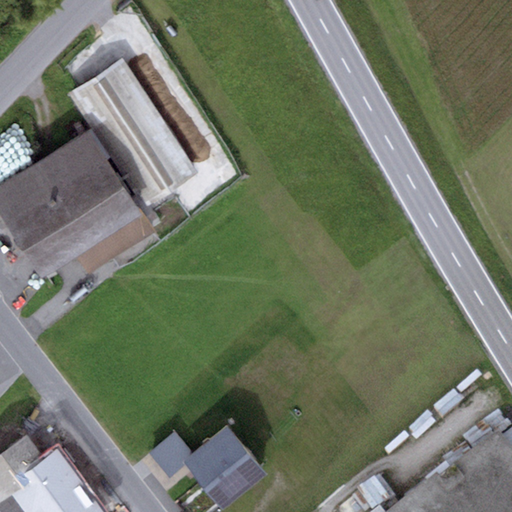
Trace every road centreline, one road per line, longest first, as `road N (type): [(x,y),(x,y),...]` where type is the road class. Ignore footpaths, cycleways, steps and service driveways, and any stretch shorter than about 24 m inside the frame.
road 1 (primary): [(511,351),(311,0)]
road 2 (residential): [(0,314),(151,511)]
road 3 (residential): [(88,0),(0,93)]
